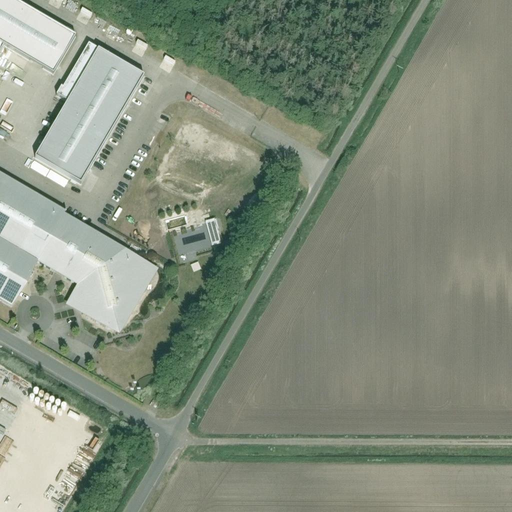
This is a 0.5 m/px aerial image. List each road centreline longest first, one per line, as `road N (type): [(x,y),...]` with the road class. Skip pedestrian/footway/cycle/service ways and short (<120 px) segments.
road 1 (track): [(175,433),(426,0)]
road 2 (track): [(175,433),(195,442),(511,442)]
road 3 (residential): [(0,340),(175,433),(130,511)]
